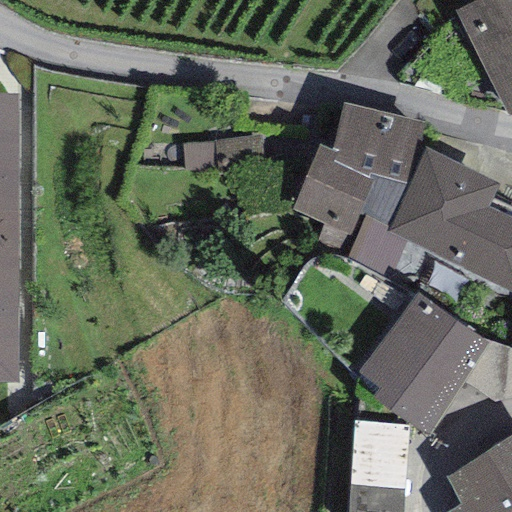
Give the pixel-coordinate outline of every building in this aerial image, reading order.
[(511,0),(479,0),(465,7),(455,12),(507,115),(511,116),(511,0)] [(0,382),(18,383),(20,91),(0,91),(0,382)] [(422,125),(342,104),(330,152),(318,146),(291,210),(323,225),(315,243),(388,279),(406,239),(387,231),(425,148),(420,146),(422,125)] [(511,293),(511,218),(488,207),(498,184),(425,148),(387,231),(406,239),(511,293)] [(489,345),(416,292),(357,374),(378,389),(372,398),(424,435),(489,345)] [(402,511),(408,426),(354,422),(347,511),(402,511)] [(449,511),(511,511),(511,435),(445,478),(462,505),(449,511)]
